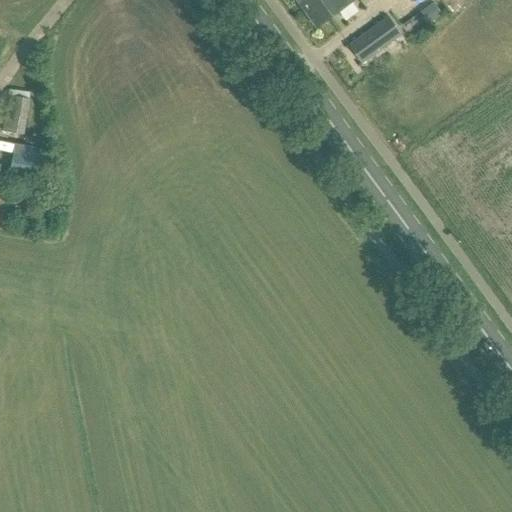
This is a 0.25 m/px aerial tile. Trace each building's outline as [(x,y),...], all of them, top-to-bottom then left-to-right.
[(312,0),(302,7),(317,27),(354,0),(312,0)] [(433,5),(421,13),(430,26),(442,18),(433,5)] [(349,44),(362,64),(402,35),(398,29),(388,16),(349,44)] [(2,131),(24,135),(30,98),(8,95),(2,131)] [(15,147),(15,160),(42,161),(43,148),(15,147)] [(0,170),(0,188),(7,190),(9,172),(0,170)] [(0,204),(0,215),(7,217),(10,206),(0,204)]
